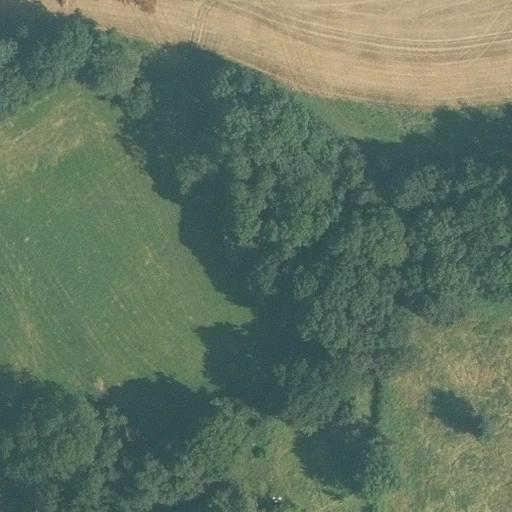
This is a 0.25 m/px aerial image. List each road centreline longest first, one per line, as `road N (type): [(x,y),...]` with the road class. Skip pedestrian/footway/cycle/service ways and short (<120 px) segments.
road 1 (track): [(511,240),(391,246),(305,233),(240,158),(204,78)]
road 2 (track): [(0,488),(109,439),(199,451)]
